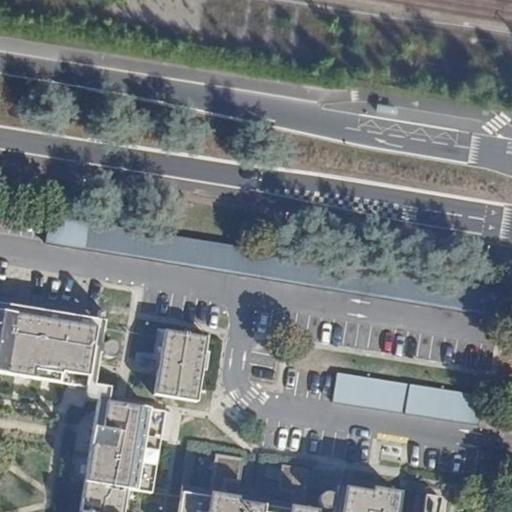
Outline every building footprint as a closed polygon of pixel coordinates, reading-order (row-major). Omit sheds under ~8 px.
[(50,242),(254,275),(255,276),(255,275),(255,273),(259,250),(259,249),(258,248),(258,249),(245,247),(243,246),(243,247),(232,245),(232,244),(229,244),(218,242),(217,242),(216,242),(205,241),(205,240),(202,239),(202,240),(191,238),(189,238),(180,236),(178,236),(176,235),(175,236),(171,235),(163,234),(163,233),(162,233),(151,232),(151,231),(149,230),(149,232),(138,229),(135,229),(124,227),(122,227),(110,225),(110,224),(108,225),(96,223),(96,222),(95,222),(95,223),(83,221),(83,220),(81,220),(69,218),(69,217),(68,217),(67,218),(55,216),(55,215),(54,215),(53,216),(54,217),(49,241),(49,242),(50,242)] [(442,279),(440,278),(439,278),(427,277),(428,276),(426,276),(426,277),(415,275),(415,274),(412,274),(400,272),(399,272),(387,270),(385,269),(373,268),(371,268),(359,265),(357,265),(346,263),(344,263),(332,261),(330,260),(329,261),(319,259),(320,259),(318,258),(318,259),(305,257),(305,256),(304,256),(304,257),(300,283),(463,309),(464,310),(465,309),(464,309),(468,284),(469,284),(469,283),(468,283),(455,281),(455,280),(454,280),(453,281),(442,279)] [(0,296),(0,303),(96,320),(97,312),(0,296)] [(0,303),(0,372),(86,386),(96,320),(0,303)] [(97,312),(96,320),(121,324),(122,316),(97,312)] [(206,338),(164,331),(154,395),(196,402),(206,338)] [(332,405),(478,426),(482,397),(336,376),(332,405)] [(160,440),(165,412),(98,402),(85,483),(85,484),(80,511),(122,511),(127,489),(152,493),(152,492),(160,440)] [(173,413),(165,412),(160,440),(169,442),(173,413)] [(216,458),(211,482),(236,487),(241,464),(216,458)] [(181,493),(293,511),(316,511),(317,507),(183,486),(181,493)] [(396,511),(398,498),(370,492),(336,487),(334,497),(333,496),(330,493),(326,493),(320,495),(318,500),(318,504),(323,508),(328,509),(332,507),(333,507),(332,511),(293,511),(181,493),(180,497),(180,498),(178,511),(396,511)]
